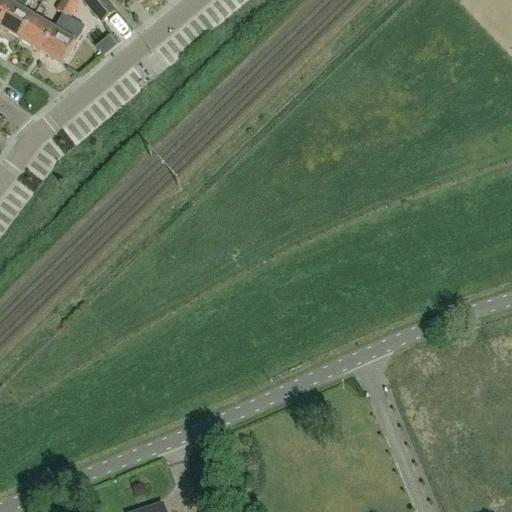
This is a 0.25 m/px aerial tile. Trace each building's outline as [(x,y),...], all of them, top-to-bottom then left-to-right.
[(15,0),(0,24),(0,30),(19,42),(33,19),(23,13),(30,0),(15,0)] [(0,0),(0,24),(15,0),(0,0)] [(70,3),(64,0),(56,13),(62,17),(63,16),(69,20),(75,10),(69,6),(70,3)] [(81,0),(64,0),(70,3),(69,6),(75,10),(81,0)] [(103,0),(87,0),(84,3),(102,24),(115,13),(103,0)] [(63,16),(62,17),(54,31),(40,54),(62,67),(85,29),(69,20),(63,16)] [(54,31),(33,19),(19,42),(40,54),(54,31)]
